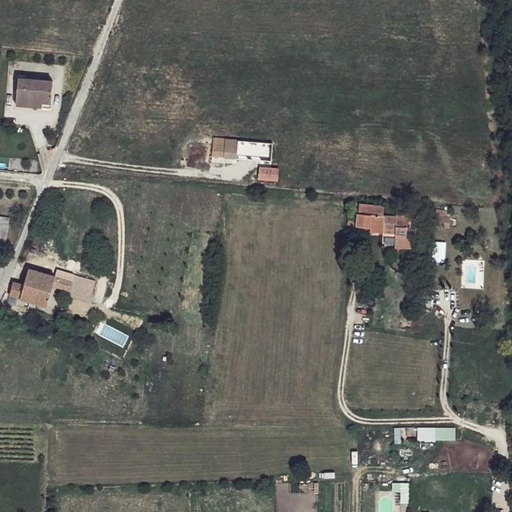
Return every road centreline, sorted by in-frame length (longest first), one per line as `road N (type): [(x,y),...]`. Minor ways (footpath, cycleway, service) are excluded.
road 1 (unknown): [(509,511),(502,429),(455,415),(443,397),(443,296)]
road 2 (unclassified): [(0,279),(58,156)]
